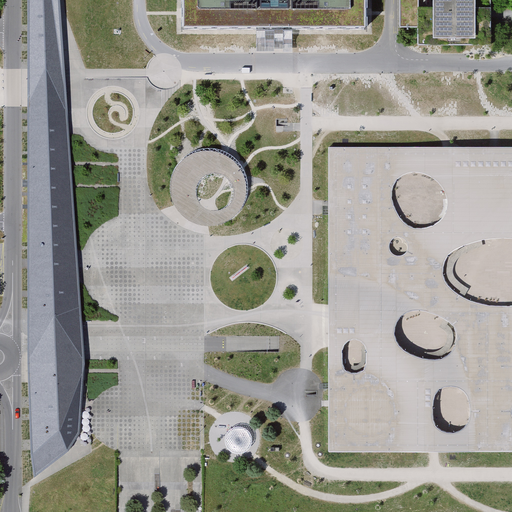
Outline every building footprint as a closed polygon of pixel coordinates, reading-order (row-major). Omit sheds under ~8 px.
[(33,0),(34,61),(34,71),(35,71),(35,70),(47,70),(47,66),(47,61),(58,61),(58,60),(57,51),(58,51),(57,51),(57,42),(57,41),(56,41),(56,32),(56,23),(56,22),(55,22),(55,13),(54,13),(54,4),(55,4),(55,3),(53,3),(53,0),(33,0)] [(182,0),(182,27),(274,28),(366,28),(365,0),(182,0)] [(401,0),(401,30),(425,30),(425,11),(437,11),(436,0),(401,0)] [(496,44),(496,0),(436,0),(437,11),(425,11),(425,30),(425,47),(496,47),(496,44)] [(35,71),(34,71),(34,87),(34,108),(34,107),(48,107),(48,98),(61,98),(58,61),(47,61),(47,70),(35,70),(35,71)] [(34,108),(34,309),(34,317),(63,317),(62,308),(75,308),(75,307),(74,307),(74,298),(75,298),(74,298),(74,289),(74,288),(73,288),(73,279),(73,269),(72,269),(72,260),(72,250),(71,250),(71,241),(70,241),(70,231),(70,222),(69,222),(69,212),(68,212),(68,203),(68,193),(67,193),(67,184),(66,184),(66,165),(65,165),(65,155),(64,155),(64,146),(64,136),(63,136),(63,127),(62,127),(62,117),(62,108),(61,108),(61,98),(48,98),(48,107),(34,107),(34,108)] [(511,148),(459,148),(457,148),(449,148),(442,147),(412,148),(330,148),(330,202),(330,207),(330,212),(330,276),(330,283),(330,302),(329,350),(329,368),(329,374),(329,381),(329,391),(329,394),(329,401),(329,408),(329,452),(398,452),(403,452),(436,452),(438,452),(450,451),(469,452),(477,452),(511,451),(511,148)] [(204,152),(191,157),(180,166),(173,178),(170,192),(172,205),(179,218),(181,216),(193,209),(196,206),(194,201),(193,194),(194,188),(198,183),(203,179),(209,177),(215,177),(220,179),(225,182),(228,187),(230,192),(230,198),(228,204),(225,209),(219,212),(221,216),(226,228),(228,231),(239,224),(248,214),(253,202),(253,188),(250,175),(242,164),(231,156),(218,152),(204,152)] [(63,317),(34,317),(34,344),(34,383),(45,383),(44,365),(43,364),(78,364),(75,308),(62,308),(63,317)] [(45,383),(34,383),(34,384),(37,469),(73,441),(74,440),(73,431),(74,431),(74,421),(75,421),(75,412),(76,402),(76,393),(77,393),(77,383),(78,383),(77,374),(78,374),(78,365),(78,364),(43,364),(44,365),(45,383)] [(244,430),(240,428),(236,428),(232,430),(229,432),(227,436),(226,440),(226,444),(228,448),(231,451),(234,453),(238,453),(243,452),(246,450),(249,447),(250,443),(251,439),(250,435),(247,432),(244,430)]
